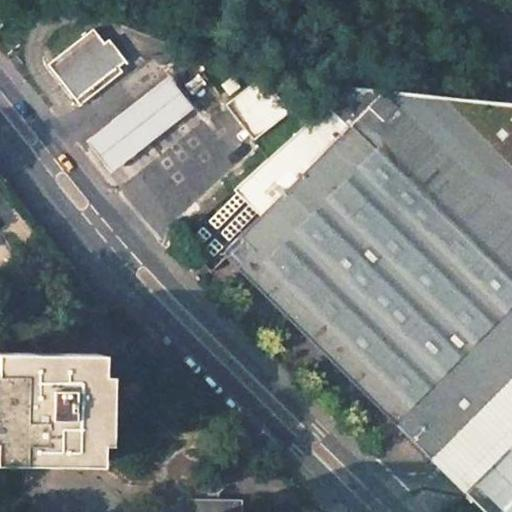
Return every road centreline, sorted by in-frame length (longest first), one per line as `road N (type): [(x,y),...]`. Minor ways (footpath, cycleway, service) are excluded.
road 1 (primary): [(403,511),(147,259),(0,79)]
road 2 (unknown): [(71,118),(33,62),(32,44),(67,0)]
